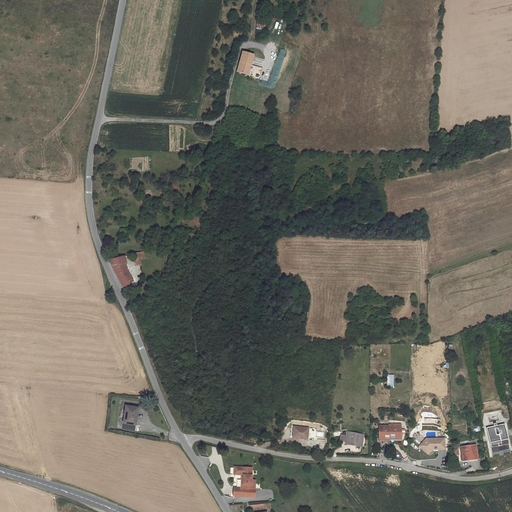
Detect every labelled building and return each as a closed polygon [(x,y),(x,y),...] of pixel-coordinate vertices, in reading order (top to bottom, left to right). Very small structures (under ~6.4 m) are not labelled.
[(260,15),(258,28),(265,29),(266,15),(260,15)] [(255,55),(242,52),(237,73),(249,76),(255,55)] [(128,253),(114,256),(115,263),(125,284),(135,279),(127,261),(129,261),(128,253)] [(122,406),(120,424),(133,426),(136,407),(122,406)] [(390,425),(390,441),(391,441),(391,439),(402,439),(403,423),(391,423),(390,425)] [(390,441),(390,425),(381,425),(380,440),(390,441)] [(308,439),(308,436),(309,428),(294,427),(292,437),(308,439)] [(487,429),(491,452),(508,449),(504,427),(487,429)] [(346,436),(345,441),(344,443),(362,447),(364,435),(347,431),(346,436)] [(419,446),(427,454),(431,450),(445,449),(445,438),(426,439),(419,446)] [(474,446),(460,448),(462,461),(476,459),(474,446)] [(233,486),(232,494),(255,495),(255,479),(251,479),(252,468),(234,466),(233,475),(243,476),(243,480),(240,480),(240,487),(233,486)]
